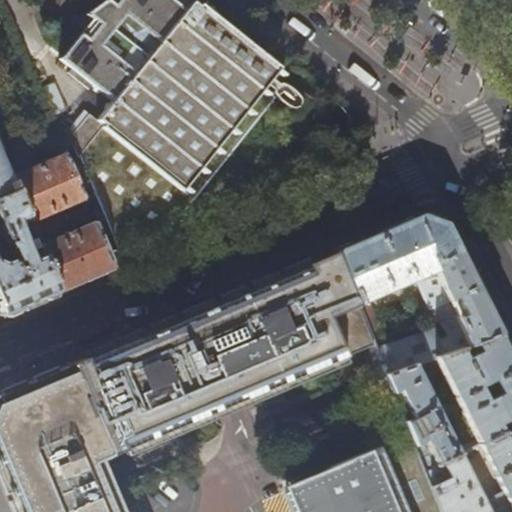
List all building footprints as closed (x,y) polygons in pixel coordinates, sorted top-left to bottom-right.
[(117,250),(105,255),(105,256),(136,242),(181,223),(181,222),(175,225),(173,223),(272,101),(260,91),(278,71),(190,2),(183,11),(173,3),(169,0),(106,0),(107,0),(106,0),(104,0),(85,15),(91,20),(59,61),(111,102),(95,121),(90,117),(71,140),(117,250)] [(0,151),(1,151),(0,149),(0,196),(15,190),(4,164),(0,153),(0,151)] [(10,161),(4,164),(15,190),(32,233),(39,229),(36,220),(81,200),(63,156),(16,175),(10,161)] [(15,190),(0,196),(0,222),(14,256),(2,261),(0,260),(0,308),(3,316),(24,307),(57,293),(38,246),(28,250),(23,238),(29,235),(31,241),(35,239),(32,233),(15,190)] [(371,237),(335,252),(368,336),(378,332),(369,308),(364,307),(362,302),(414,280),(427,311),(452,339),(456,339),(457,344),(447,342),(444,338),(437,340),(433,330),(373,349),(384,375),(412,366),(433,358),(467,347),(452,312),(447,301),(431,265),(457,253),(443,225),(420,216),(371,237)] [(91,223),(38,246),(57,293),(83,281),(110,269),(105,256),(105,255),(91,223)] [(108,457),(240,401),(372,346),(368,336),(335,252),(304,265),(305,267),(233,298),(201,312),(164,327),(70,368),(72,373),(108,457)] [(472,282),(457,253),(431,265),(447,301),(454,299),(459,309),(452,312),(467,347),(499,336),(472,282)] [(511,361),(499,336),(467,347),(433,358),(474,440),(455,450),(412,366),(384,375),(408,434),(423,472),(457,455),(477,445),(499,434),(506,431),(511,427),(511,361)] [(121,511),(113,492),(100,461),(108,457),(72,373),(22,393),(0,402),(0,469),(17,511),(121,511)] [(511,511),(511,427),(506,431),(510,439),(506,441),(502,440),(499,434),(477,445),(501,492),(481,501),(457,455),(423,472),(439,511),(511,511)] [(439,511),(423,472),(408,434),(290,483),(301,511),(439,511)] [(301,511),(290,483),(281,487),(291,511),(301,511)]
